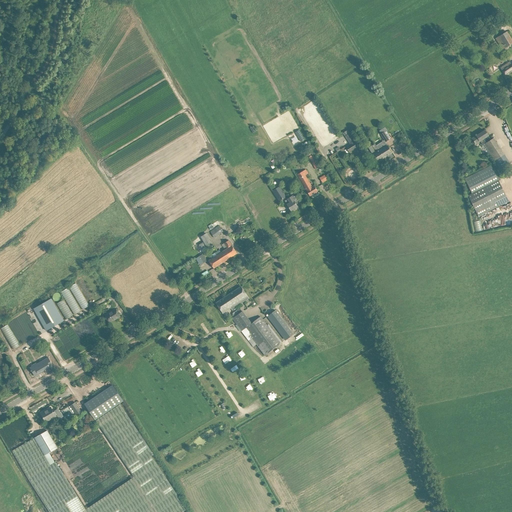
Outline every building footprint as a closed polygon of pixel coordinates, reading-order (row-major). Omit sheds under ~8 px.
[(511,46),(510,45),(511,43),(511,40),(507,32),(496,39),(503,50),(507,47),(507,48),(511,46)] [(509,62),(500,68),(505,75),(511,70),(511,61),(510,63),(509,62)] [(298,130),(295,132),(301,142),(305,140),(298,130)] [(495,161),(504,155),(493,138),(491,140),(488,135),(485,130),(472,139),(476,144),(480,141),(483,145),(484,144),(495,161)] [(389,139),(386,135),(387,134),(385,132),(384,131),(383,132),(382,131),(380,133),(381,134),(380,134),(385,142),(389,139)] [(349,134),(345,136),(350,144),(346,147),(350,152),(358,147),(349,134)] [(379,150),(375,143),(371,146),(376,152),(373,154),(370,156),(370,157),(370,158),(370,159),(370,160),(372,160),(373,160),(376,159),(378,162),(384,158),(379,150)] [(379,150),(384,158),(392,152),(387,145),(379,150)] [(491,168),(466,180),(473,194),(469,196),(479,215),(508,200),(491,168)] [(297,174),(307,192),(310,196),(318,191),(314,186),(312,187),(305,175),(308,174),(306,169),(297,174)] [(328,180),(325,175),(319,178),(322,183),(328,180)] [(272,191),(279,201),(286,197),(279,186),(272,191)] [(285,201),(291,210),(297,206),(295,203),(298,201),(294,195),(288,198),(288,199),(285,201)] [(473,222),(475,231),(483,230),(481,220),(473,222)] [(219,225),(210,231),(214,238),(223,231),(219,225)] [(200,237),(206,245),(212,242),(207,233),(200,237)] [(227,248),(209,260),(214,268),(237,253),(229,240),(224,243),(227,247),(227,248)] [(199,265),(206,261),(202,254),(195,258),(199,265)] [(69,286),(82,309),(89,305),(76,282),(69,286)] [(241,286),(216,303),(219,307),(222,312),(222,313),(230,308),(231,307),(239,302),(238,301),(241,299),(242,300),(243,300),(248,296),(244,291),(241,286)] [(61,290),(73,314),(80,310),(68,287),(61,290)] [(51,298),(34,308),(46,330),(64,320),(51,298)] [(56,302),(65,319),(72,315),(63,299),(56,302)] [(105,315),(107,318),(109,322),(113,320),(113,319),(115,318),(115,319),(120,316),(115,308),(105,315)] [(237,310),(232,314),(234,317),(232,318),(237,324),(239,327),(238,327),(241,331),(251,323),(242,311),(239,313),(237,310)] [(267,316),(285,340),(294,334),(275,310),(267,316)] [(19,345),(9,323),(2,327),(11,348),(19,345)] [(30,368),(34,376),(53,365),(48,357),(30,368)] [(112,385),(85,404),(96,420),(123,402),(124,401),(114,388),(112,385)] [(70,405),(77,416),(82,413),(75,402),(70,405)] [(34,438),(12,451),(24,471),(49,511),(182,511),(187,509),(151,456),(154,454),(119,404),(96,420),(134,476),(86,509),(56,462),(50,465),(44,455),(34,438)] [(59,419),(63,416),(61,412),(60,412),(58,409),(53,412),(51,408),(45,411),(41,413),(42,414),(41,415),(40,416),(40,417),(40,418),(41,418),(42,419),(43,419),(44,419),(46,422),(56,416),(57,415),(59,419)] [(47,430),(34,437),(34,438),(44,455),(57,447),(47,430)]
